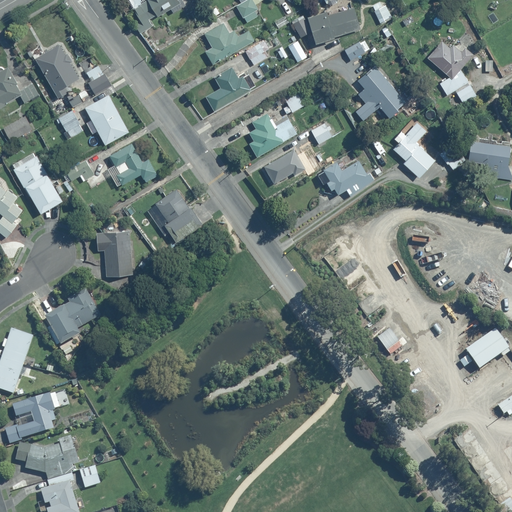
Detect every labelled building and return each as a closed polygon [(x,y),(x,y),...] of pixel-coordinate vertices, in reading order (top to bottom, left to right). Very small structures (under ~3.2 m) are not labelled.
[(134,20),(141,33),(155,25),(151,18),(158,14),(159,16),(172,9),(174,14),(188,6),(184,0),(142,0),(141,0),(129,0),(139,17),(134,20)] [(244,0),(242,2),(236,5),(243,18),(245,16),(249,23),(260,16),(257,11),(259,10),(268,25),(284,15),(274,0),(272,0),(260,7),(258,4),(263,0),(244,0)] [(355,3),(308,16),(316,44),(362,31),(355,3)] [(206,50),(214,64),(256,40),(249,29),(239,36),(235,30),(230,33),(224,23),(205,34),(212,46),(206,50)] [(365,38),(345,50),(351,60),(371,49),(365,38)] [(464,51),(453,42),(451,46),(442,39),(428,56),(451,78),(440,84),(447,96),(456,90),(464,104),(478,95),(463,69),(475,54),(467,48),(464,51)] [(267,40),(246,51),(253,65),(271,55),(268,50),(271,48),(267,40)] [(67,85),(80,78),(81,77),(61,43),(50,49),(36,57),(37,59),(59,98),(71,91),(67,85)] [(485,62),(485,71),(494,71),(494,62),(485,62)] [(381,106),(390,117),(408,102),(377,64),(359,79),(365,87),(357,93),(365,103),(356,110),(364,120),(381,106)] [(96,94),(112,86),(113,85),(107,74),(104,75),(99,65),(87,71),(92,81),(89,82),(96,94)] [(22,90),(18,83),(8,66),(0,71),(0,108),(7,105),(6,102),(21,94),(25,102),(39,94),(33,83),(22,90)] [(221,86),(206,96),(215,111),(252,89),(244,76),(240,79),(232,66),(215,77),(221,86)] [(74,106),(76,104),(90,96),(86,90),(70,99),(74,106)] [(286,97),(293,111),(314,101),(311,96),(304,99),(299,90),(286,97)] [(86,106),(86,107),(106,143),(129,131),(109,94),(86,106)] [(74,110),(59,118),(71,139),(86,131),(74,110)] [(254,140),(250,142),(258,157),(299,134),(290,117),(277,125),(273,117),(272,118),(269,113),(253,121),(257,128),(250,132),(254,140)] [(11,141),(13,140),(32,129),(25,116),(4,128),(11,141)] [(328,121),(312,130),(319,144),(335,135),(328,121)] [(407,159),(404,163),(420,177),(436,160),(417,143),(428,130),(418,121),(406,134),(402,130),(395,138),(399,141),(394,147),(407,159)] [(511,161),(511,144),(472,140),(468,174),(510,179),(511,161)] [(133,142),(110,154),(120,172),(118,173),(124,184),(142,174),(144,178),(157,171),(149,157),(143,161),(133,142)] [(452,142),(440,153),(455,168),(466,158),(452,142)] [(306,168),(295,149),(265,166),(274,182),(287,175),(288,176),(295,172),(296,173),(306,168)] [(61,196),(56,187),(38,155),(18,166),(14,168),(24,187),(26,185),(42,212),(63,200),(61,196)] [(314,157),(307,160),(313,171),(324,165),(321,161),(318,163),(314,157)] [(330,180),(327,181),(332,189),(336,187),(339,193),(347,189),(350,195),(373,183),(360,159),(342,169),(338,161),(324,169),(330,180)] [(66,172),(72,181),(81,176),(84,181),(95,175),(94,173),(86,160),(79,164),(66,172)] [(0,212),(3,215),(0,218),(0,231),(7,237),(17,225),(13,222),(23,210),(14,203),(18,198),(8,189),(6,192),(0,186),(0,212)] [(189,207),(177,188),(156,202),(158,205),(152,209),(161,223),(167,219),(168,221),(159,227),(166,237),(171,233),(175,239),(202,221),(191,205),(189,207)] [(132,230),(97,231),(98,251),(105,250),(106,276),(134,275),(132,230)] [(68,299),(70,301),(46,316),(62,344),(79,334),(77,329),(101,315),(86,288),(68,299)] [(494,326),(466,348),(481,368),(510,347),(494,326)] [(0,388),(14,393),(32,339),(34,335),(12,328),(8,339),(5,338),(3,346),(5,347),(0,361),(0,388)] [(6,429),(9,441),(22,438),(54,428),(49,410),(60,407),(55,391),(44,394),(13,403),(16,415),(32,411),(35,421),(6,429)] [(511,395),(499,404),(505,414),(509,412),(510,414),(511,413),(511,395)] [(48,479),(76,470),(74,463),(80,461),(72,435),(59,439),(61,443),(45,449),(20,442),(16,459),(28,462),(26,467),(45,472),(48,479)] [(86,487),(101,482),(96,465),(80,470),(86,487)] [(76,470),(48,479),(49,482),(50,486),(40,489),(45,504),(50,502),(52,507),(47,509),(48,511),(80,511),(70,479),(74,478),(78,477),(76,471),(76,470)] [(511,511),(511,498),(511,497),(498,506),(502,511),(511,511)]
